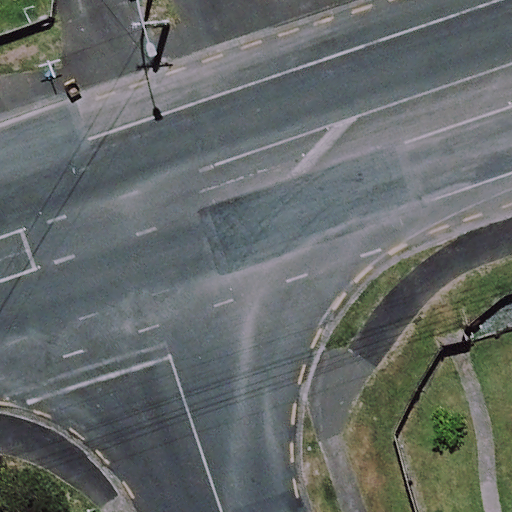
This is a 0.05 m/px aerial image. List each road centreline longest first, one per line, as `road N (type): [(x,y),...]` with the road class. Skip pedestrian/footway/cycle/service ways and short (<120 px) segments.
road 1 (secondary): [(129,239),(283,165),(511,84)]
road 2 (residential): [(216,511),(129,239)]
road 3 (secondary): [(0,283),(129,239)]
